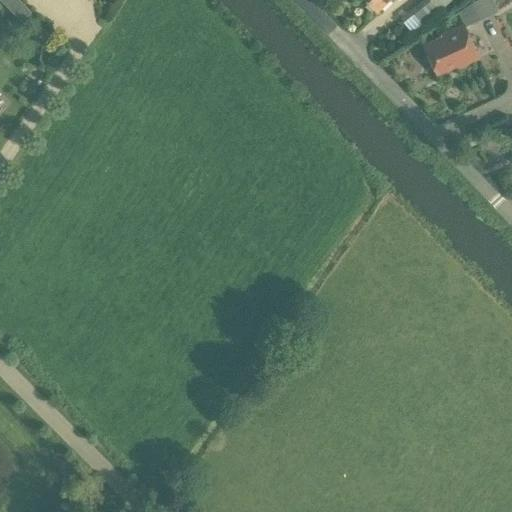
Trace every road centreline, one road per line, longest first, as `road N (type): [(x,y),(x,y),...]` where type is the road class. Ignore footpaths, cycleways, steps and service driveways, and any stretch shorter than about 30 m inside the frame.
road 1 (unclassified): [(511,213),(303,0)]
road 2 (unclassified): [(143,511),(0,368)]
